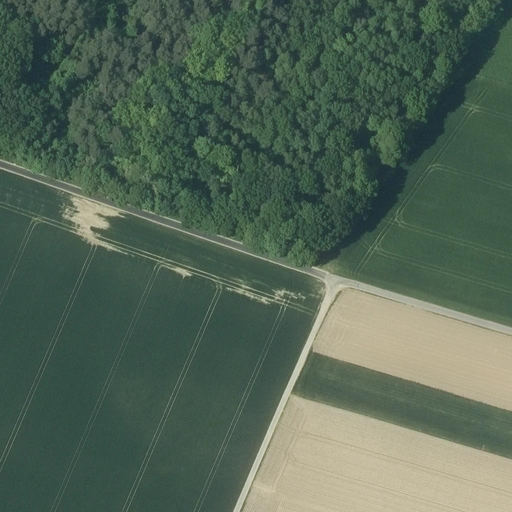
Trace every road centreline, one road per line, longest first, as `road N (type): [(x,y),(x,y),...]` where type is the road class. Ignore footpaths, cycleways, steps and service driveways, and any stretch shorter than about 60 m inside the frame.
road 1 (track): [(0,164),(337,280)]
road 2 (track): [(501,0),(309,272)]
road 3 (track): [(337,280),(237,511)]
road 4 (track): [(511,331),(337,280)]
